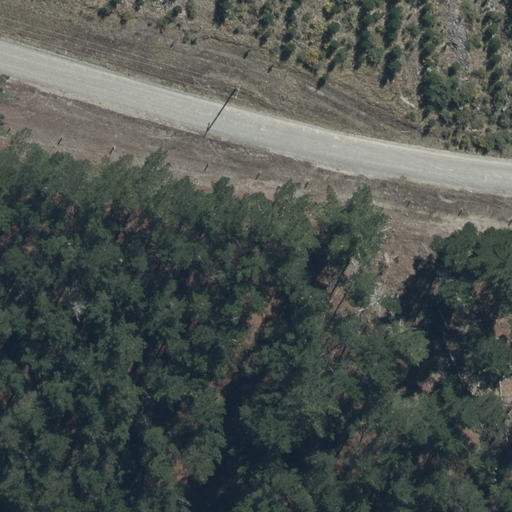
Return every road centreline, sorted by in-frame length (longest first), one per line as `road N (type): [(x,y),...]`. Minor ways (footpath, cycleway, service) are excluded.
road 1 (track): [(0,55),(348,155),(511,177)]
road 2 (track): [(348,155),(178,511)]
